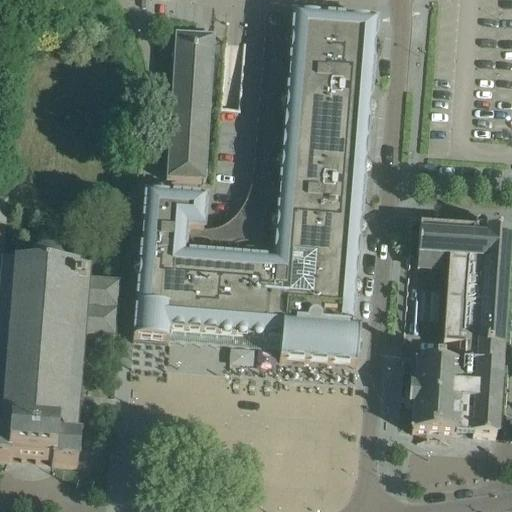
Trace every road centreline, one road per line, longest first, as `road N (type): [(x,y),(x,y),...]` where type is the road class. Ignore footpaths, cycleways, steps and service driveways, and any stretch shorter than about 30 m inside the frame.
road 1 (tertiary): [(386,210),(370,511)]
road 2 (tertiary): [(399,5),(388,179)]
road 3 (residential): [(511,218),(386,210)]
road 4 (residential): [(511,187),(388,179)]
